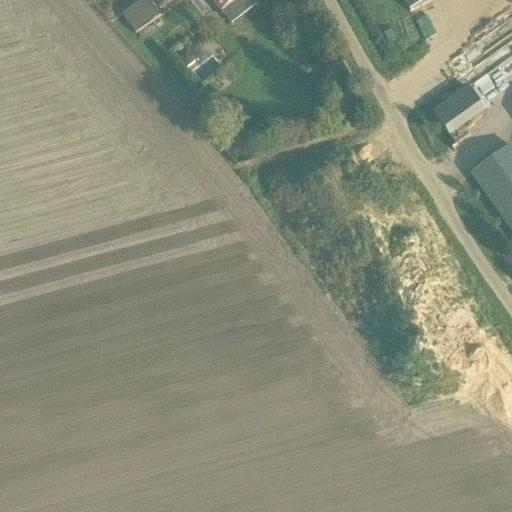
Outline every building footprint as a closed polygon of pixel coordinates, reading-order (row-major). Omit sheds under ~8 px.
[(135,35),(159,18),(146,0),(143,0),(121,16),(135,35)] [(155,0),(162,9),(174,0),(155,0)] [(210,0),(220,13),(238,0),(210,0)] [(436,0),(402,0),(410,14),(436,0)] [(445,139),(483,113),(466,88),(428,113),(445,139)]
